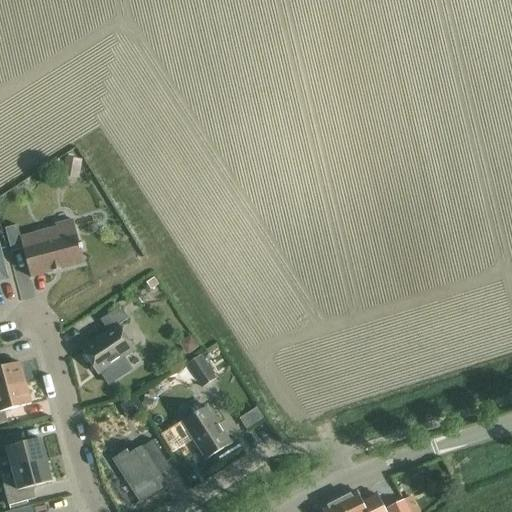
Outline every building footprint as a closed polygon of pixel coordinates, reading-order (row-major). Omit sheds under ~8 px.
[(67,159),(65,171),(67,171),(66,175),(78,177),(79,173),(81,173),(82,161),(67,159)] [(17,226),(6,229),(12,253),(23,249),(31,278),(85,264),(81,251),(83,251),(82,244),(80,245),(73,221),(55,226),(56,229),(36,235),(20,239),(17,226)] [(153,278),(145,283),(150,290),(157,285),(153,278)] [(108,332),(82,350),(99,375),(102,373),(110,384),(131,369),(124,358),(135,351),(118,326),(128,319),(120,307),(100,321),(108,332)] [(193,339),(184,345),(191,354),(199,348),(193,339)] [(201,357),(187,366),(201,389),(216,380),(201,357)] [(0,390),(26,384),(20,363),(0,368),(0,390)] [(0,390),(0,425),(8,423),(5,412),(31,405),(26,384),(0,390)] [(130,418),(139,412),(132,399),(122,406),(130,418)] [(207,408),(163,436),(173,452),(193,439),(207,460),(230,445),(216,422),(216,418),(212,411),(208,410),(207,408)] [(244,416),(250,428),(267,419),(261,408),(244,416)] [(12,470),(46,461),(41,439),(21,445),(18,433),(0,437),(0,460),(9,458),(12,470)] [(130,456),(127,452),(113,461),(141,503),(166,486),(157,472),(169,465),(153,441),(130,456)] [(15,482),(3,486),(9,507),(10,511),(29,507),(27,502),(36,499),(33,488),(52,483),(46,461),(12,470),(15,482)] [(357,492),(339,501),(344,511),(385,511),(377,495),(362,502),(357,492)] [(344,511),(339,501),(321,510),(322,511),(344,511)] [(408,511),(404,502),(387,509),(387,511),(408,511)]
